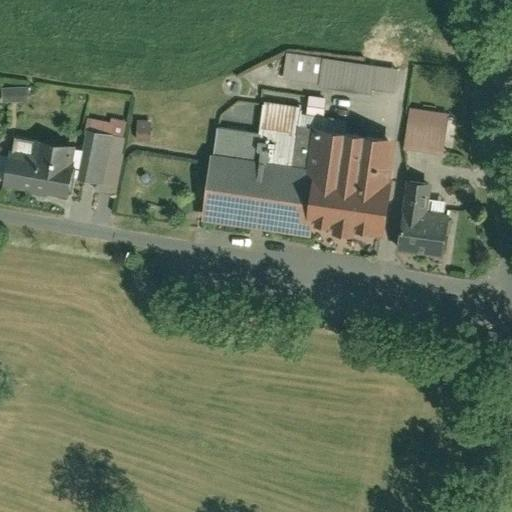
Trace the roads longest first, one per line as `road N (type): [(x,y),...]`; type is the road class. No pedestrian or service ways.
road 1 (unclassified): [(0,206),(510,307)]
road 2 (residential): [(510,307),(478,0)]
road 3 (residential): [(468,511),(510,307)]
